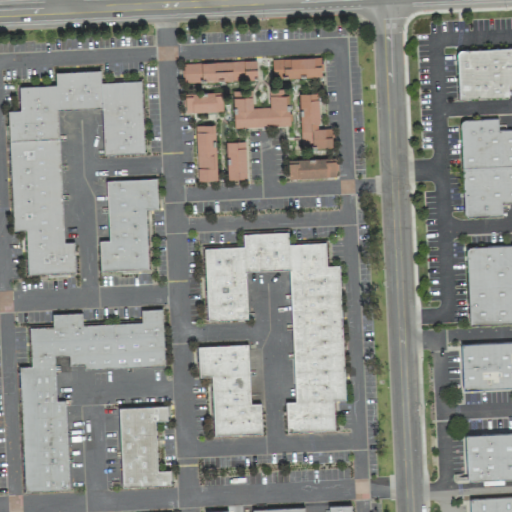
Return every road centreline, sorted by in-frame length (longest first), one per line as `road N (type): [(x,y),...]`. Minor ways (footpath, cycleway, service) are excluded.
road 1 (residential): [(385,0),(409,511)]
road 2 (tertiary): [(262,0),(0,12)]
